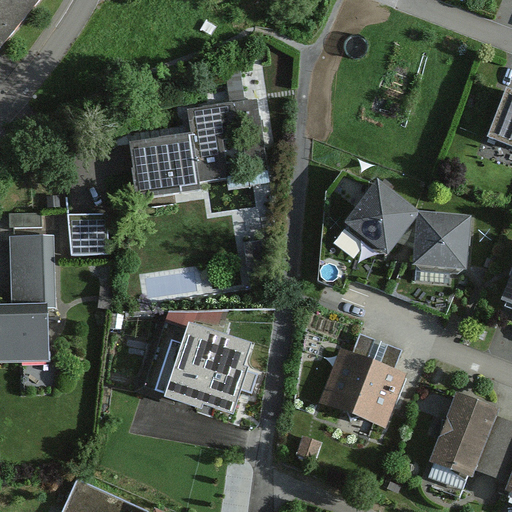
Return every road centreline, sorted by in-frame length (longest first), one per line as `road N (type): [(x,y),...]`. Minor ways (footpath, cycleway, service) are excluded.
road 1 (residential): [(87,0),(0,118)]
road 2 (residential): [(270,478),(252,443),(151,415)]
road 3 (residential): [(511,378),(385,329)]
